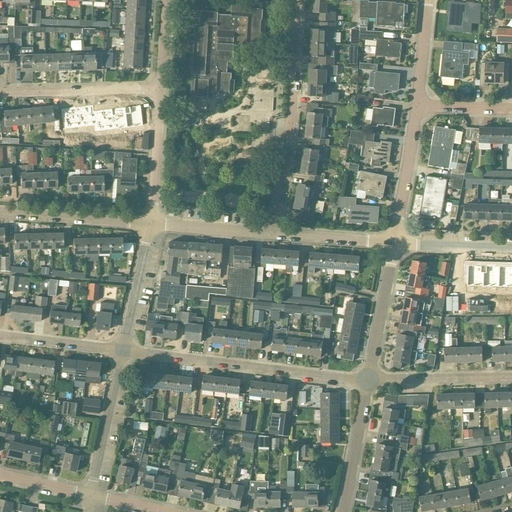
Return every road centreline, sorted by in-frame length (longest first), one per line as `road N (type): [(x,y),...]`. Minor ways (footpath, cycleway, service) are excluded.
road 1 (residential): [(368,381),(121,351)]
road 2 (residential): [(272,233),(290,138),(296,0)]
road 3 (residential): [(0,92),(159,89)]
road 4 (residential): [(152,223),(0,210)]
road 5 (residential): [(89,496),(121,351)]
road 6 (residential): [(511,377),(368,381)]
road 7 (unclassified): [(368,381),(394,243)]
road 8 (unclassified): [(394,243),(417,106)]
road 9 (residential): [(152,223),(159,89)]
road 10 (unclassified): [(344,511),(368,381)]
road 11 (residential): [(121,351),(152,223)]
road 12 (residential): [(394,243),(272,233)]
road 13 (residential): [(121,351),(0,336)]
road 14 (residential): [(272,233),(152,223)]
